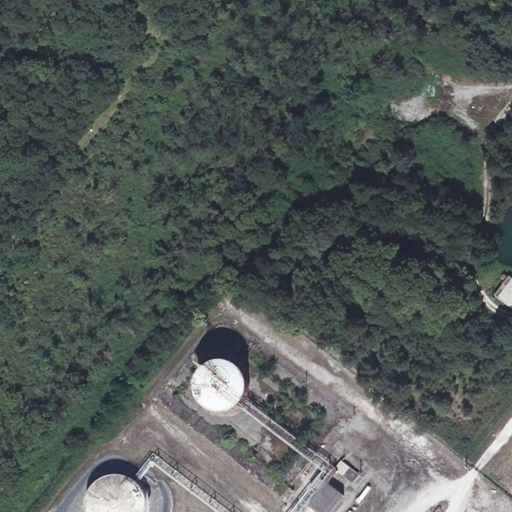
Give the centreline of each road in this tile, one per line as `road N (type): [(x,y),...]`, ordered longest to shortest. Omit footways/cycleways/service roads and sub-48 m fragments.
road 1 (track): [(269,511),(159,393),(190,342),(216,319),(228,316),(367,409),(429,469)]
road 2 (track): [(377,126),(435,96),(511,85)]
